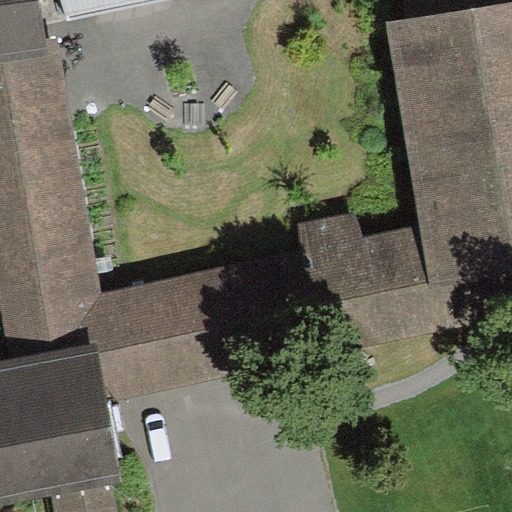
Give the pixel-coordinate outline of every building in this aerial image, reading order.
[(0,0),(0,52),(58,46),(53,18),(50,0),(0,0)] [(50,0),(53,18),(147,0),(50,0)] [(511,0),(406,0),(408,16),(388,19),(417,229),(426,286),(461,280),(511,272),(511,0)] [(0,360),(94,342),(88,297),(68,133),(58,46),(0,52),(0,360)] [(417,229),(278,257),(292,336),(295,354),(468,324),(465,305),(461,280),(426,286),(417,229)] [(104,396),(295,354),(292,336),(278,257),(88,297),(94,342),(99,369),(104,396)] [(0,491),(42,484),(73,477),(101,472),(119,468),(104,396),(99,369),(94,342),(0,360),(0,491)] [(108,511),(101,472),(73,477),(42,484),(46,511),(108,511)]
